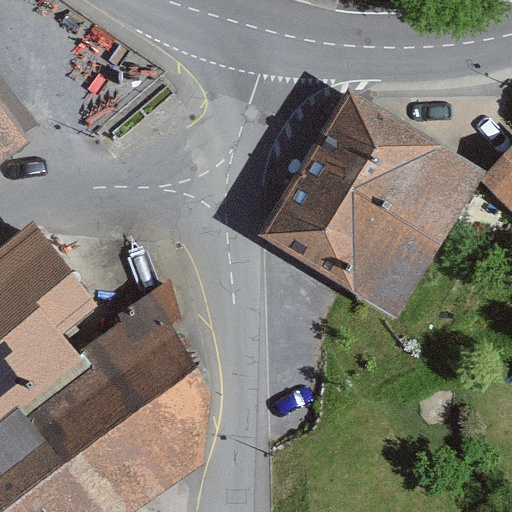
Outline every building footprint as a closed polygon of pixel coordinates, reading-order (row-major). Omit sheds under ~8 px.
[(350,92),(265,237),(402,316),(486,171),(350,92)] [(0,96),(0,162),(31,141),(0,96)] [(511,164),(494,183),(511,200),(511,164)] [(34,228),(0,253),(0,424),(20,409),(27,417),(48,401),(92,366),(83,355),(64,333),(98,307),(34,228)] [(121,323),(83,355),(92,366),(48,401),(27,417),(44,436),(181,344),(171,324),(182,319),(169,280),(119,315),(121,323)] [(44,436),(27,417),(20,409),(0,424),(0,511),(138,511),(197,469),(209,395),(181,344),(44,436)]
